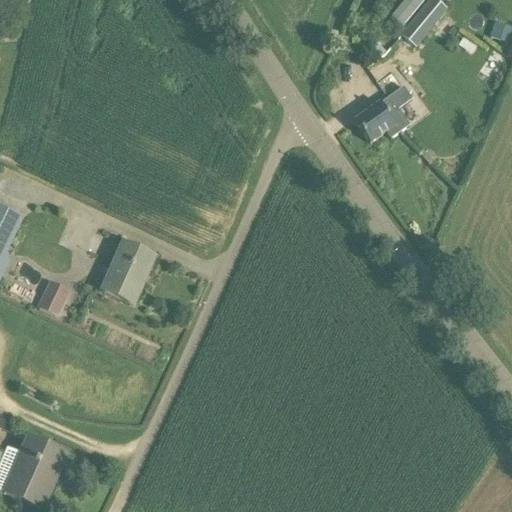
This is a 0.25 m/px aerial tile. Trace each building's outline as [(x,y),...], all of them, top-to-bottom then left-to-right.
[(399,33),(426,0),(407,0),(388,23),(399,33)] [(427,9),(406,36),(421,48),(446,15),(439,9),(434,14),(427,9)] [(491,40),(510,46),(511,39),(511,30),(495,25),(491,40)] [(370,147),(395,129),(387,118),(401,109),(393,98),(371,114),(354,125),(370,147)] [(0,288),(12,262),(7,260),(24,221),(0,210),(0,288)] [(152,259),(134,251),(124,247),(102,294),(133,308),(142,288),(139,287),(152,259)] [(66,302),(46,292),(37,311),(57,321),(66,302)] [(66,458),(47,449),(28,441),(20,458),(0,448),(0,493),(2,495),(40,511),(41,511),(53,486),(50,484),(54,476),(57,477),(66,458)]
